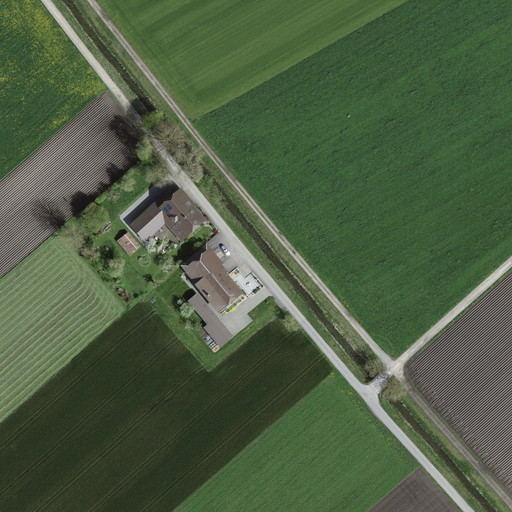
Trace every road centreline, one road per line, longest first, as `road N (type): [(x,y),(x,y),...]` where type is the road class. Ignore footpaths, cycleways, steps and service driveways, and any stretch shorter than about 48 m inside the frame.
road 1 (track): [(511,504),(224,171),(89,0)]
road 2 (track): [(296,314),(45,0)]
road 3 (unclassified): [(468,511),(296,314)]
road 4 (track): [(366,394),(511,261)]
